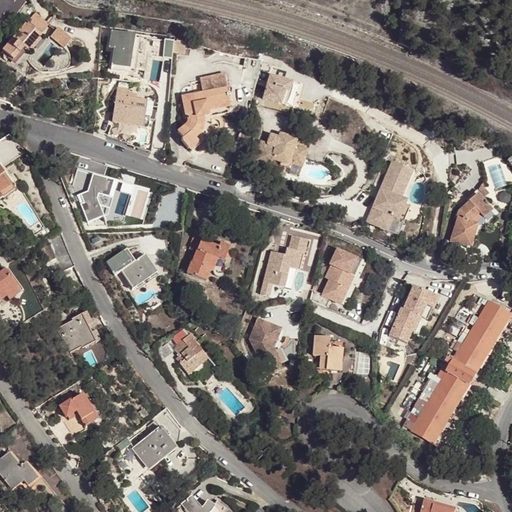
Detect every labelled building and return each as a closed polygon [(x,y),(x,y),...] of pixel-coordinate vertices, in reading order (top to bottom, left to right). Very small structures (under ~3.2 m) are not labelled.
[(17,0),(0,0),(0,8),(14,6),(17,0)] [(41,35),(48,27),(34,15),(2,51),(14,61),(21,53),(19,52),(23,47),(25,49),(29,52),(43,37),(41,35)] [(57,29),(50,38),(63,49),(70,41),(57,29)] [(152,59),(153,51),(135,48),(134,52),(129,52),(114,49),(111,71),(128,73),(128,69),(145,71),(148,58),(152,59)] [(147,83),(159,88),(162,65),(149,67),(147,83)] [(144,80),(145,71),(128,69),(128,73),(134,74),(133,78),(144,80)] [(285,106),(292,80),(268,74),(261,99),(285,106)] [(229,103),(227,89),(225,89),(223,82),(225,82),(224,76),(201,81),(203,93),(182,97),(185,116),(187,115),(187,118),(188,122),(187,124),(177,133),(183,139),(181,141),(188,149),(189,148),(197,141),(200,145),(203,142),(206,138),(210,130),(211,125),(212,121),(212,114),(212,110),(211,107),(229,103)] [(250,101),(253,91),(240,87),(238,98),(250,101)] [(150,114),(152,102),(136,100),(127,98),(128,94),(128,90),(117,88),(112,117),(144,122),(145,113),(150,114)] [(145,113),(144,122),(112,117),(112,118),(112,121),(113,121),(114,122),(115,123),(144,128),(146,128),(148,126),(148,124),(150,114),(145,113)] [(293,149),(296,140),(284,136),(282,141),(278,140),(279,138),(270,136),(267,145),(260,142),(253,163),(259,165),(260,165),(263,163),(263,162),(268,163),(271,162),(272,160),(288,165),(288,164),(289,160),(299,163),(303,152),(293,149)] [(301,168),(309,144),(296,140),(293,149),(303,152),(299,163),(289,160),(288,164),(301,168)] [(192,152),(200,145),(197,141),(189,148),(192,152)] [(408,210),(404,201),(399,199),(411,171),(391,163),(381,186),(382,193),(378,204),(375,202),(368,218),(375,221),(373,226),(397,236),(408,210)] [(0,193),(10,186),(2,175),(4,173),(0,167),(0,198),(2,197),(0,193)] [(0,193),(2,197),(14,189),(4,173),(2,175),(10,186),(0,193)] [(109,198),(113,181),(92,175),(87,192),(82,194),(85,202),(83,203),(80,204),(87,223),(104,217),(97,200),(98,195),(109,198)] [(104,217),(108,215),(115,190),(113,190),(116,182),(113,181),(109,198),(98,195),(97,200),(104,217)] [(121,192),(131,194),(127,214),(145,217),(150,187),(123,182),(121,192)] [(490,194),(493,191),(484,182),(479,190),(481,193),(485,189),(490,194)] [(450,241),(467,247),(475,224),(471,223),(472,220),(479,214),(483,219),(492,211),(477,194),(468,202),(469,202),(458,212),(456,219),(457,219),(450,241)] [(467,247),(470,248),(478,225),(475,224),(467,247)] [(220,243),(218,247),(201,241),(203,234),(195,231),(189,247),(197,250),(192,262),(191,262),(187,274),(206,281),(210,270),(215,258),(224,261),(229,247),(220,243)] [(61,272),(75,266),(61,233),(47,239),(61,272)] [(301,253),(304,254),(308,240),(292,236),(289,249),(286,248),(285,255),(284,258),(278,256),(279,254),(271,252),(263,282),(272,285),(283,288),(288,267),(297,270),(301,253)] [(354,276),(361,261),(337,249),(330,264),(332,266),(326,279),(330,281),(323,295),(312,289),(310,300),(326,307),(330,298),(340,302),(347,287),(341,285),(347,272),(354,276)] [(139,278),(154,268),(145,255),(121,271),(133,289),(142,283),(139,278)] [(222,272),(225,262),(224,261),(215,258),(210,270),(218,273),(219,273),(221,272),(222,272)] [(9,301),(23,291),(7,268),(5,270),(17,288),(6,296),(9,301)] [(142,283),(157,273),(154,268),(139,278),(142,283)] [(0,300),(6,296),(17,288),(5,270),(0,273),(0,300)] [(269,296),(272,285),(263,282),(260,294),(269,296)] [(426,303),(433,306),(439,295),(414,284),(409,296),(404,307),(402,306),(389,334),(407,342),(412,330),(418,317),(419,314),(421,315),(426,303)] [(487,306),(481,316),(479,319),(474,315),(469,323),(475,327),(471,332),(466,329),(461,336),(467,340),(465,342),(464,345),(458,341),(453,350),(459,353),(456,358),(450,355),(448,358),(446,362),(441,370),(446,373),(442,380),(437,377),(430,373),(427,377),(429,378),(426,383),(428,384),(430,385),(429,387),(427,386),(403,426),(433,444),(499,335),(493,332),(497,325),(503,329),(511,315),(481,298),(478,303),(480,305),(481,303),(487,306)] [(69,354),(99,339),(86,313),(71,320),(72,322),(57,329),(69,354)] [(421,319),(418,317),(412,330),(416,331),(421,319)] [(268,349),(276,331),(252,320),(244,340),(259,372),(275,365),(268,349)] [(499,335),(503,329),(497,325),(493,332),(499,335)] [(201,364),(208,358),(193,340),(194,339),(190,334),(182,341),(183,343),(174,351),(179,357),(178,358),(181,362),(179,364),(186,372),(199,361),(201,364)] [(342,349),(334,348),(335,343),(329,343),(329,338),(314,336),(313,354),(321,355),(320,366),(331,367),(331,362),(341,363),(342,349)] [(189,375),(201,364),(199,361),(186,372),(189,375)] [(331,367),(320,366),(320,370),(340,372),(341,363),(331,362),(331,367)] [(442,380),(446,373),(441,370),(437,377),(442,380)] [(85,427),(96,420),(81,395),(70,401),(71,402),(67,404),(66,403),(59,407),(66,418),(67,417),(76,412),(78,415),(85,427)] [(69,420),(78,415),(76,412),(67,417),(69,420)] [(173,449),(158,430),(133,450),(138,456),(131,461),(141,473),(173,449)] [(25,464),(23,465),(11,451),(0,460),(0,474),(12,490),(23,481),(27,486),(37,478),(25,464)] [(124,459),(120,453),(115,457),(117,462),(124,459)] [(223,511),(222,511),(223,509),(215,503),(213,506),(207,501),(204,506),(201,508),(191,497),(181,505),(187,511),(223,511)] [(422,507),(420,511),(453,511),(434,506),(435,504),(424,500),(422,507)] [(376,511),(377,511),(368,503),(359,511),(376,511)]
